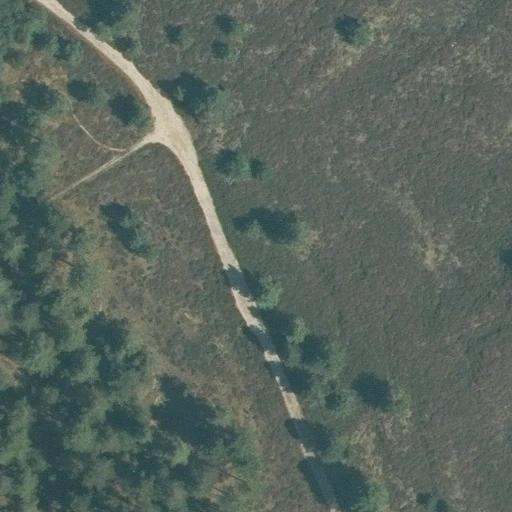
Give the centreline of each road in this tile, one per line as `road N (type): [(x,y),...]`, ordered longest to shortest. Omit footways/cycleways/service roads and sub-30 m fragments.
road 1 (track): [(27,0),(172,123),(194,152),(337,511)]
road 2 (track): [(172,123),(0,219)]
